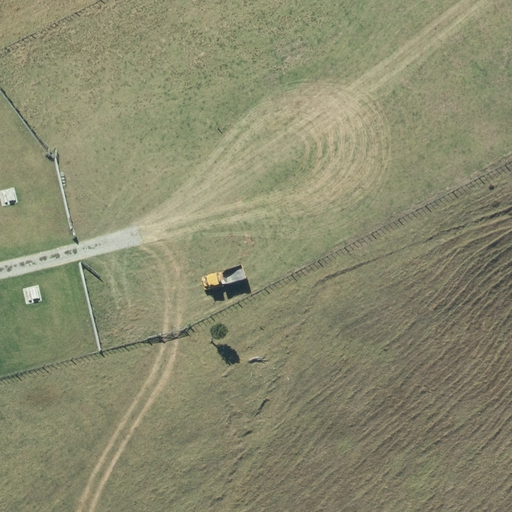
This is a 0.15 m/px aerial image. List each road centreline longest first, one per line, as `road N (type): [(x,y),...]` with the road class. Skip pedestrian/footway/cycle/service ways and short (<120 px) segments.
road 1 (unknown): [(149,230),(167,335),(84,511)]
road 2 (unknown): [(149,230),(282,146),(330,94),(364,38)]
road 3 (unknown): [(0,269),(149,230)]
